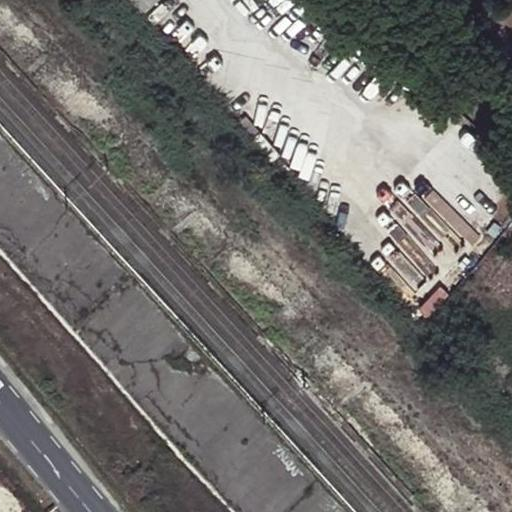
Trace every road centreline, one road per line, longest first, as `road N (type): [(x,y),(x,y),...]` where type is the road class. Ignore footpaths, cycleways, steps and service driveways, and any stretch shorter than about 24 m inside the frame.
road 1 (tertiary): [(0,383),(107,511)]
road 2 (tertiary): [(400,0),(511,108)]
